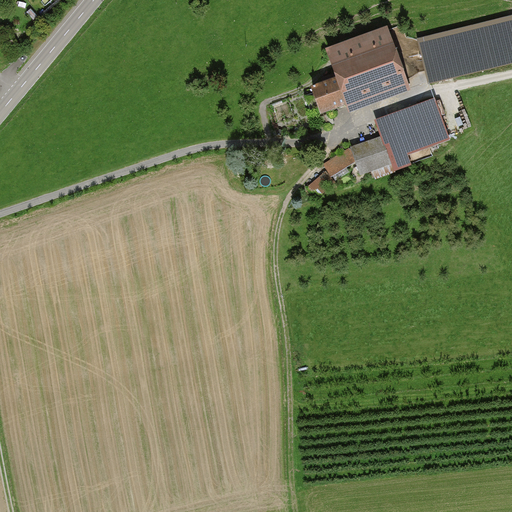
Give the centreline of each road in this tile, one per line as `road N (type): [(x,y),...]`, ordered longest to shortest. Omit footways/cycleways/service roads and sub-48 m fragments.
road 1 (track): [(0,215),(224,143),(330,143),(380,112),(511,75)]
road 2 (track): [(294,511),(276,243),(290,197),(344,137)]
road 3 (track): [(511,244),(479,191),(453,99),(439,93)]
road 4 (tertiary): [(0,113),(94,0)]
